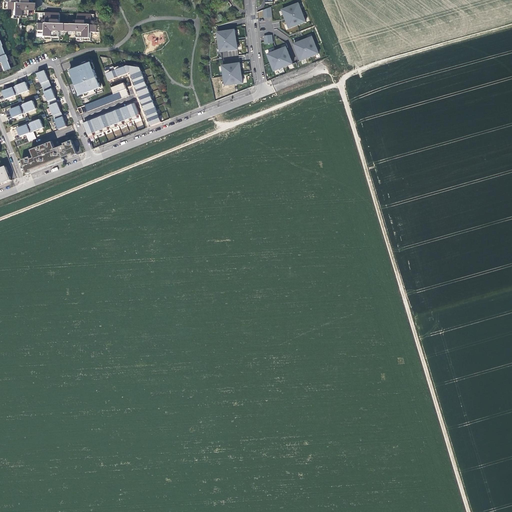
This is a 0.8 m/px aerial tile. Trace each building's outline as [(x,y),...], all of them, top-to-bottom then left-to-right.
[(8,0),(9,1),(3,1),(3,8),(11,8),(11,17),(25,17),(25,9),(34,9),(34,2),(25,2),(25,0),(8,0)] [(286,19),(290,28),(306,22),(299,3),(283,10),(286,19)] [(272,17),(271,7),(264,9),(264,17),(272,17)] [(60,30),(69,30),(69,23),(60,23),(60,13),(53,12),(44,12),(43,23),(37,23),(37,30),(46,30),(46,38),(60,39),(60,30)] [(77,24),(69,23),(69,30),(77,31),(77,39),(91,40),(91,31),(100,31),(100,24),(94,24),(94,13),(86,13),(78,13),(77,24)] [(237,41),(235,30),(217,32),(220,52),(238,49),(237,41)] [(273,43),(272,35),(264,36),(265,44),(273,43)] [(301,61),(319,53),(312,37),(302,41),(294,44),(301,61)] [(275,71),(293,63),(286,47),(275,52),(268,54),(275,71)] [(9,68),(3,54),(0,55),(0,62),(1,65),(3,71),(9,68)] [(103,92),(91,60),(70,69),(82,100),(103,92)] [(241,72),(240,63),(223,66),(226,85),(243,83),(241,72)] [(125,64),(124,65),(128,74),(130,73),(132,76),(142,71),(140,66),(125,64)] [(124,65),(115,68),(116,70),(118,77),(128,74),(124,65)] [(115,68),(105,72),(109,81),(118,77),(116,70),(115,68)] [(37,74),(43,88),(50,85),(48,81),(49,81),(49,79),(48,78),(47,78),(47,76),(45,71),(37,74)] [(142,71),(132,76),(134,83),(145,79),(142,71)] [(145,79),(134,83),(137,90),(148,86),(145,79)] [(29,90),(26,82),(16,86),(19,94),(24,92),(29,90)] [(125,83),(112,88),(114,94),(85,105),(88,112),(118,100),(130,96),(125,83)] [(43,88),(48,102),(55,99),(56,99),(54,92),(53,92),(50,85),(43,88)] [(19,94),(16,86),(3,91),(6,99),(12,97),(19,94)] [(148,86),(137,90),(140,97),(150,93),(148,86)] [(150,93),(140,97),(143,104),(153,100),(150,93)] [(48,102),(54,116),(61,113),(62,113),(60,107),(59,108),(58,106),(59,105),(58,104),(58,103),(57,103),(55,99),(48,102)] [(153,100),(143,104),(146,112),(156,108),(153,100)] [(36,109),(33,101),(23,105),(27,113),(32,110),(36,109)] [(136,103),(128,106),(133,118),(134,121),(141,118),(136,103)] [(27,113),(23,105),(10,110),(13,118),(19,116),(27,113)] [(128,106),(121,109),(125,121),(126,124),(134,121),(133,118),(128,106)] [(156,108),(146,112),(148,119),(159,115),(156,108)] [(121,109),(114,112),(118,124),(119,126),(126,124),(125,121),(121,109)] [(14,119),(13,118),(10,110),(3,113),(7,122),(14,119)] [(114,112),(106,115),(112,129),(119,126),(118,124),(114,112)] [(54,116),(59,130),(67,126),(65,121),(64,121),(64,120),(64,118),(63,117),(62,117),(61,113),(54,116)] [(106,115),(99,118),(103,130),(104,132),(112,129),(106,115)] [(99,118),(91,121),(96,132),(97,135),(104,132),(103,130),(99,118)] [(44,128),(40,120),(31,123),(34,131),(40,129),(44,128)] [(91,121),(84,124),(89,138),(97,135),(96,132),(91,121)] [(34,131),(31,123),(17,129),(21,137),(26,135),(34,131)] [(119,128),(113,130),(116,137),(122,134),(119,128)] [(21,138),(21,137),(17,129),(10,131),(14,141),(21,138)] [(64,144),(65,145),(69,156),(69,158),(78,154),(73,140),(64,144)] [(21,160),(27,174),(51,165),(64,160),(63,158),(69,156),(65,145),(55,149),(53,142),(31,150),(34,158),(31,159),(30,157),(21,160)] [(0,184),(12,180),(7,166),(0,168),(0,184)]
